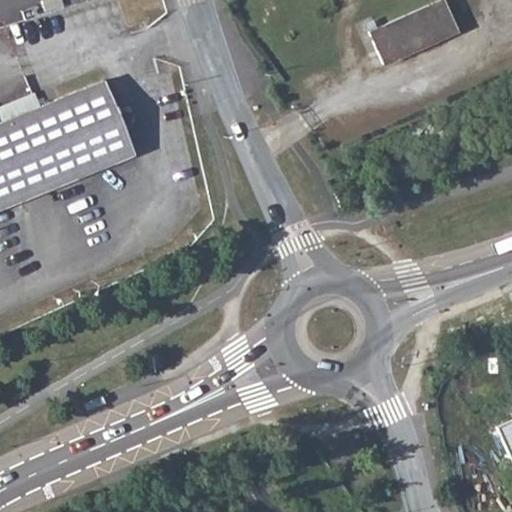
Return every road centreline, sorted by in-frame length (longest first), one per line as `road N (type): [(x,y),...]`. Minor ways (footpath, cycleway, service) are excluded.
road 1 (secondary): [(291,356),(0,489)]
road 2 (residential): [(199,0),(236,113),(314,281)]
road 3 (unclassified): [(360,371),(405,447),(424,511)]
road 4 (secondary): [(511,260),(382,313)]
